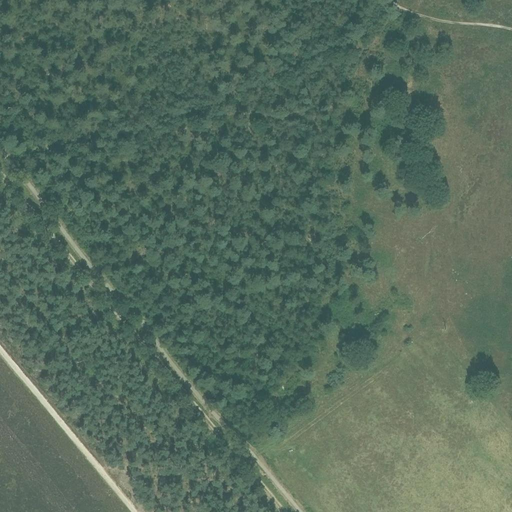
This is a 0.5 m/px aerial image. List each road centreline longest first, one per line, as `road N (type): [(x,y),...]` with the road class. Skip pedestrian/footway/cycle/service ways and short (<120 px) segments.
road 1 (track): [(0,172),(283,511)]
road 2 (track): [(134,511),(0,349)]
road 3 (track): [(511,29),(442,21),(390,0)]
